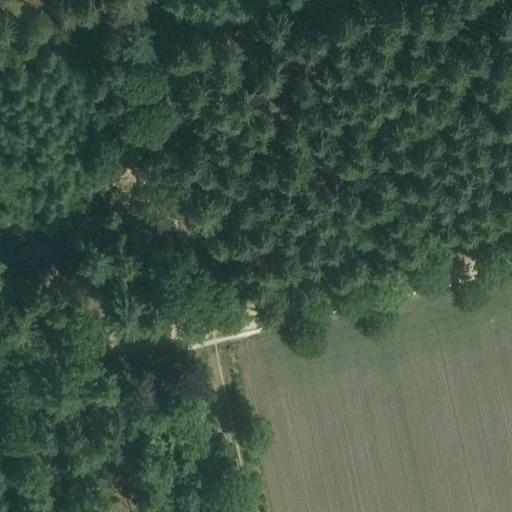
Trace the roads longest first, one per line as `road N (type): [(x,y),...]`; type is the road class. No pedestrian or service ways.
road 1 (track): [(161,0),(217,327)]
road 2 (track): [(217,327),(511,257)]
road 3 (track): [(0,346),(217,327)]
road 4 (track): [(217,327),(256,511)]
